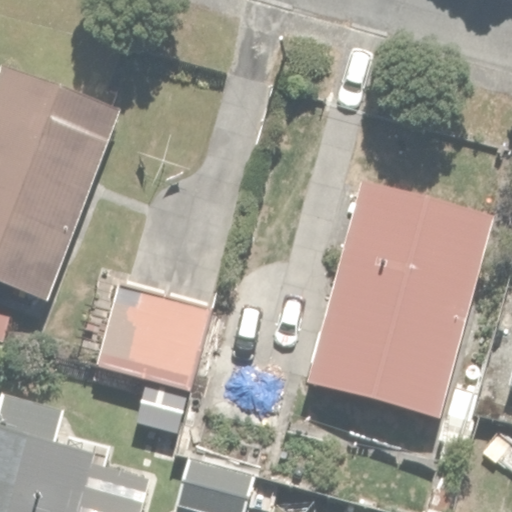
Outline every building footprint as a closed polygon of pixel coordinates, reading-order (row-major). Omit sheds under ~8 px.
[(134,116),(13,71),(0,104),(0,278),(64,302),(134,116)] [(449,419),(500,214),(369,180),(317,386),(449,419)] [(217,313),(128,288),(107,367),(195,391),(217,313)] [(0,511),(105,511),(118,467),(66,453),(77,410),(7,391),(0,416),(0,511)] [(259,511),(267,482),(190,463),(180,503),(214,511),(259,511)]
